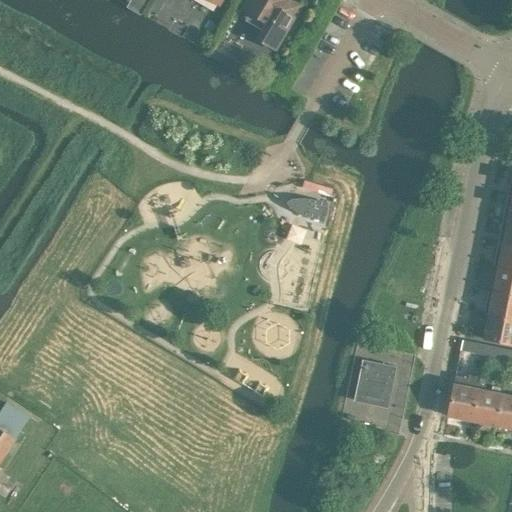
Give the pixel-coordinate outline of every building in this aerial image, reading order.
[(244,0),(241,6),(245,8),(241,15),(255,23),(261,27),(256,36),(273,46),(286,24),(299,2),(296,0),(244,0)] [(289,196),(288,203),(296,208),(304,212),(323,217),(326,200),(312,197),(312,196),(308,195),(308,196),(299,195),(289,196)] [(502,217),(499,228),(501,230),(503,230),(501,239),(511,241),(511,216),(506,216),(506,217),(504,216),(502,217)] [(497,242),(495,251),(496,253),(499,254),(497,263),(511,265),(511,241),(501,239),(501,241),(499,240),(497,242)] [(511,265),(497,263),(492,286),(511,290),(511,265)] [(487,288),(485,299),(487,301),(489,301),(487,310),(511,314),(511,290),(492,286),(492,287),(490,287),(487,288)] [(511,314),(487,310),(483,334),(511,340),(511,314)] [(460,336),(458,346),(483,351),(485,341),(460,336)] [(485,341),(483,351),(507,356),(509,345),(485,341)] [(361,367),(355,397),(386,403),(392,373),(393,374),(395,363),(361,356),(359,367),(361,367)] [(452,380),(445,412),(470,417),(476,385),(479,370),(464,367),(463,375),(453,373),(452,380)] [(476,385),(470,417),(493,422),(500,390),(498,389),(499,384),(491,382),(490,388),(476,385)] [(511,392),(500,390),(493,422),(511,425),(511,392)] [(0,404),(0,454),(12,436),(27,414),(4,398),(0,404)]
